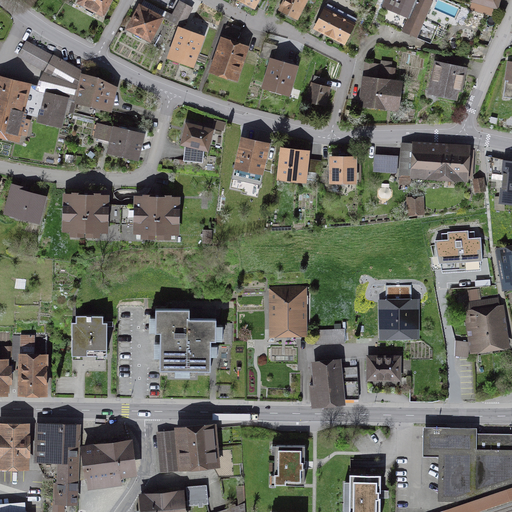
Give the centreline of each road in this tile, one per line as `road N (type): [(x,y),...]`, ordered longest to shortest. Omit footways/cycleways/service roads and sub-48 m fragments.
road 1 (primary): [(148,410),(496,416)]
road 2 (residential): [(0,164),(47,176),(142,180),(174,93)]
road 3 (residential): [(209,0),(347,64),(334,135)]
road 4 (residential): [(174,93),(334,135)]
road 5 (primary): [(0,408),(148,410)]
road 6 (residential): [(334,135),(465,138)]
